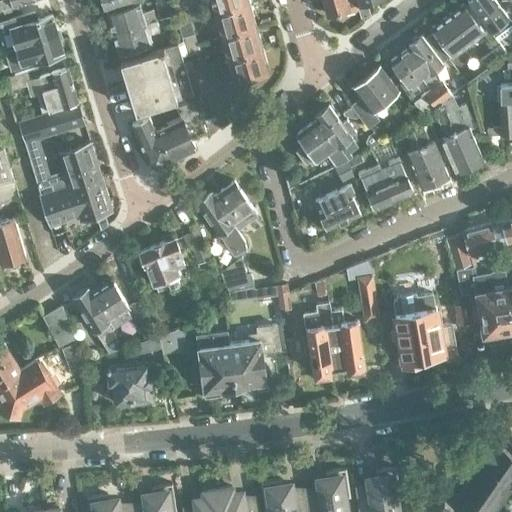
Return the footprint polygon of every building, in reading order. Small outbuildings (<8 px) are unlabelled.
[(0,0),(0,9),(8,7),(32,0),(0,0)] [(138,0),(102,0),(106,10),(138,0)] [(185,0),(172,0),(175,9),(187,5),(185,0)] [(211,0),(215,12),(250,2),(248,0),(211,0)] [(322,0),(327,14),(334,12),(335,17),(354,11),(350,0),(322,0)] [(356,0),(358,5),(357,5),(361,17),(370,15),(366,2),(371,0),(356,0)] [(511,19),(506,11),(497,0),(466,0),(501,46),(511,37),(511,19)] [(511,0),(497,0),(506,11),(510,10),(511,9),(511,0)] [(254,16),(250,2),(215,12),(222,35),(253,26),(251,17),(254,16)] [(113,33),(156,20),(153,9),(142,13),(139,3),(107,13),(113,33)] [(432,27),(450,50),(462,41),(465,45),(474,38),(471,34),(481,27),(463,3),(432,27)] [(16,47),(58,35),(52,15),(36,20),(34,14),(9,22),(16,47)] [(159,30),(156,20),(113,33),(119,53),(152,43),(149,34),(159,30)] [(253,26),(222,35),(229,59),(263,48),(258,33),(256,34),(253,26)] [(185,46),(197,42),(195,33),(183,37),(185,46)] [(440,82),(431,70),(443,61),(422,34),(409,44),(410,45),(405,48),(415,60),(414,61),(415,62),(412,64),(414,66),(411,69),(419,79),(422,77),(431,89),(414,101),(423,113),(433,106),(441,100),(451,92),(442,80),(440,82)] [(58,35),(16,47),(21,63),(31,60),(32,64),(64,54),(58,35)] [(197,42),(185,46),(188,54),(200,50),(197,42)] [(173,98),(183,118),(155,131),(148,115),(131,124),(150,164),(156,167),(195,147),(191,138),(206,131),(192,93),(177,43),(121,59),(137,109),(173,98)] [(229,59),(232,71),(226,73),(229,82),(235,81),(242,79),(243,82),(260,77),(259,74),(267,72),(265,64),(267,63),(263,48),(229,59)] [(415,60),(405,48),(391,59),(405,78),(400,82),(412,98),(421,90),(415,82),(419,79),(411,69),(414,66),(412,64),(415,62),(414,61),(415,60)] [(511,54),(508,54),(508,68),(511,67),(511,82),(500,83),(500,99),(511,99),(511,54)] [(67,67),(38,76),(30,78),(28,70),(4,77),(9,91),(27,85),(29,93),(35,91),(41,112),(77,101),(67,67)] [(351,104),(359,115),(368,127),(380,119),(372,108),(396,90),(379,67),(351,87),(359,98),(351,104)] [(207,89),(202,70),(190,74),(196,92),(207,89)] [(441,100),(469,166),(483,160),(469,126),(474,124),(465,103),(457,107),(451,92),(441,100)] [(500,136),(501,135),(511,134),(511,99),(500,99),(499,100),(498,100),(499,128),(500,136)] [(455,172),(469,166),(441,100),(433,106),(445,135),(440,137),(455,172)] [(85,122),(78,102),(18,121),(19,122),(27,149),(39,145),(37,137),(85,122)] [(328,104),(314,115),(317,117),(348,159),(349,157),(352,156),(349,152),(358,145),(351,135),(357,131),(347,118),(341,122),(328,104)] [(351,105),(343,111),(345,114),(356,117),(359,115),(351,105)] [(348,159),(317,117),(296,133),(305,144),(296,151),(305,163),(314,156),(316,160),(327,153),(336,165),(348,159)] [(429,142),(427,137),(430,136),(422,118),(410,123),(412,126),(434,181),(448,175),(433,140),(429,142)] [(393,134),(397,144),(398,143),(408,139),(412,149),(405,152),(420,187),(434,181),(412,126),(405,129),(404,127),(393,134)] [(486,136),(500,136),(499,128),(486,128),(486,136)] [(389,142),(392,147),(397,144),(393,134),(381,142),(380,140),(370,146),(375,156),(385,151),(382,146),(389,142)] [(500,136),(486,136),(487,142),(491,142),(492,146),(502,145),(501,135),(500,136)] [(65,171),(37,180),(40,189),(50,185),(51,191),(68,185),(69,188),(85,183),(101,178),(90,142),(57,153),(65,171)] [(0,183),(14,179),(4,147),(0,148),(0,183)] [(349,157),(352,166),(365,160),(361,152),(352,156),(349,157)] [(390,165),(379,169),(393,200),(412,191),(399,161),(401,160),(399,154),(388,159),(390,165)] [(340,164),(336,165),(334,166),(343,182),(354,176),(352,166),(349,157),(348,159),(340,164)] [(393,200),(379,169),(377,163),(358,171),(361,177),(360,178),(373,208),(393,200)] [(112,209),(101,178),(85,183),(95,215),(112,209)] [(0,262),(0,263),(13,260),(17,262),(24,260),(25,256),(13,217),(1,221),(0,216),(0,200),(19,195),(14,179),(0,183),(0,262)] [(233,180),(213,194),(232,223),(237,229),(258,215),(233,180)] [(50,185),(40,189),(38,189),(47,218),(76,209),(79,220),(95,215),(85,183),(69,188),(68,185),(51,191),(50,185)] [(326,229),(359,214),(351,195),(354,194),(349,184),(313,200),(326,229)] [(245,241),(237,229),(232,223),(213,194),(210,190),(196,200),(233,253),(224,260),(228,266),(238,258),(242,254),(246,252),(245,241)] [(468,252),(469,252),(500,243),(511,240),(511,217),(500,220),(504,236),(495,238),(493,232),(499,231),(496,222),(491,223),(491,222),(462,229),(463,233),(468,252)] [(199,263),(211,258),(201,231),(188,235),(199,263)] [(473,264),(469,252),(468,252),(463,233),(448,237),(457,268),(470,265),(473,264)] [(156,290),(179,282),(176,275),(179,274),(176,266),(183,263),(174,237),(139,249),(151,284),(154,283),(156,290)] [(511,253),(511,240),(500,243),(504,255),(511,253)] [(238,258),(228,266),(221,271),(229,290),(254,285),(252,273),(248,275),(242,254),(238,258)] [(357,276),(359,275),(373,273),(373,272),(371,257),(355,263),(357,276)] [(373,272),(373,273),(377,294),(386,292),(394,290),(390,269),(373,272)] [(222,279),(219,272),(204,278),(207,286),(222,279)] [(373,273),(359,275),(366,319),(380,317),(379,309),(377,294),(373,273)] [(115,332),(114,329),(119,325),(133,317),(126,307),(128,306),(110,278),(89,291),(115,332)] [(511,310),(508,286),(488,289),(487,280),(474,282),(478,304),(472,306),(474,322),(481,321),(483,334),(511,328),(511,310)] [(277,288),(280,311),(289,310),(287,295),(290,294),(288,283),(276,285),(277,288)] [(115,332),(89,291),(87,288),(72,297),(92,329),(95,328),(109,351),(122,347),(116,336),(115,332)] [(280,312),(280,311),(277,288),(263,290),(267,314),(280,312)] [(440,332),(436,306),(432,288),(404,292),(407,311),(394,313),(397,329),(392,330),(394,340),(399,340),(402,358),(408,361),(420,359),(423,354),(443,351),(442,348),(455,346),(453,330),(440,332)] [(377,294),(379,309),(389,308),(386,292),(377,294)] [(145,339),(149,337),(158,335),(154,326),(146,304),(143,297),(130,302),(145,339)] [(303,311),(306,331),(312,370),(313,370),(315,381),(331,379),(329,367),(338,366),(328,300),(316,302),(317,309),(303,311)] [(330,300),(328,300),(338,366),(347,365),(348,376),(364,374),(362,362),(364,362),(358,319),(344,321),(342,306),(331,308),(330,300)] [(151,302),(146,304),(154,326),(159,324),(151,302)] [(62,345),(74,338),(62,304),(44,315),(62,345)] [(265,388),(261,353),(279,351),(276,323),(256,326),(257,333),(249,334),(249,339),(228,342),(231,362),(234,385),(250,383),(251,389),(265,388)] [(183,326),(159,335),(163,352),(187,349),(183,326)] [(143,352),(152,350),(149,337),(145,339),(140,340),(143,352)] [(0,380),(13,372),(5,358),(11,354),(3,341),(0,342),(0,380)] [(62,347),(70,366),(71,369),(84,364),(76,342),(62,347)] [(234,385),(231,362),(228,342),(197,346),(204,396),(218,394),(218,387),(234,385)] [(35,359),(13,372),(0,380),(0,394),(3,399),(1,405),(18,410),(19,404),(40,391),(44,397),(58,388),(72,380),(71,369),(70,366),(57,371),(50,375),(47,370),(44,372),(35,359)] [(149,373),(156,372),(155,361),(106,366),(108,385),(111,385),(113,401),(130,399),(131,405),(152,403),(149,373)] [(493,511),(511,484),(511,442),(508,440),(505,444),(495,438),(452,500),(444,495),(431,511),(493,511)] [(397,511),(395,495),(400,494),(395,466),(376,469),(377,477),(368,481),(369,488),(355,491),(358,511),(397,511)] [(305,490),(308,511),(347,511),(345,496),(350,495),(345,467),(325,470),(326,478),(317,481),(318,488),(305,490)] [(308,511),(305,490),(292,493),(291,485),(282,485),(280,478),(260,481),(265,509),(270,508),(270,511),(308,511)] [(145,505),(132,506),(132,511),(171,511),(176,510),(172,483),(151,487),(152,494),(144,497),(145,505)] [(231,486),(217,488),(220,511),(259,511),(257,499),(243,501),(242,493),(232,493),(231,486)] [(220,511),(217,488),(203,490),(204,498),(195,501),(196,508),(182,511),(220,511)] [(132,511),(132,506),(119,508),(118,501),(108,501),(106,494),(86,497),(88,511),(132,511)]
